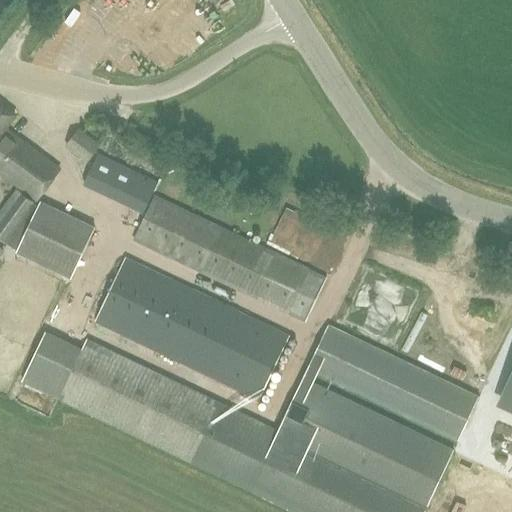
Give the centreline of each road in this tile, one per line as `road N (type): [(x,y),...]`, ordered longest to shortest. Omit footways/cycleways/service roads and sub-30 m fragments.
road 1 (unclassified): [(0,73),(91,95),(156,94),(295,16)]
road 2 (unclassified): [(295,16),(407,178),(424,191),(511,218)]
